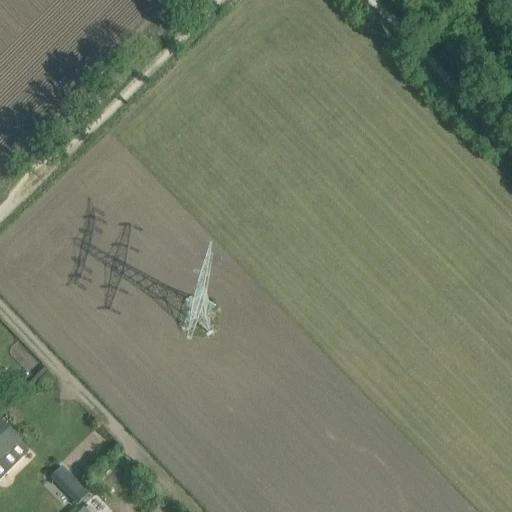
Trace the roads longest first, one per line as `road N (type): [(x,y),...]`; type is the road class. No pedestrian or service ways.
road 1 (track): [(216,0),(0,211)]
road 2 (track): [(194,511),(0,309)]
road 3 (track): [(511,152),(364,0)]
